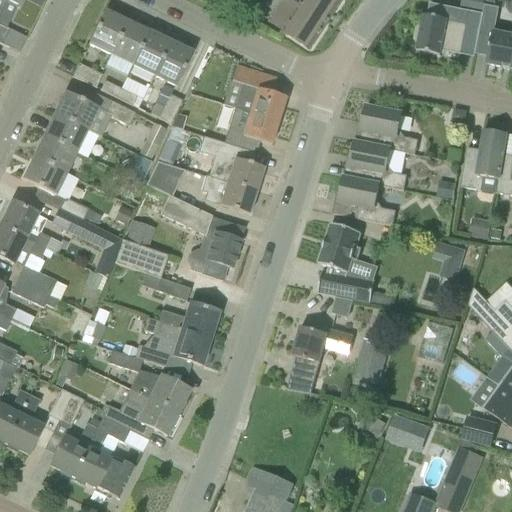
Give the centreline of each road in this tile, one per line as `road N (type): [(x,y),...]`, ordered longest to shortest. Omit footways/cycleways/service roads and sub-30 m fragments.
road 1 (unclassified): [(187,511),(240,386),(333,75)]
road 2 (residential): [(511,94),(382,91),(333,75)]
road 3 (residential): [(174,0),(333,75)]
